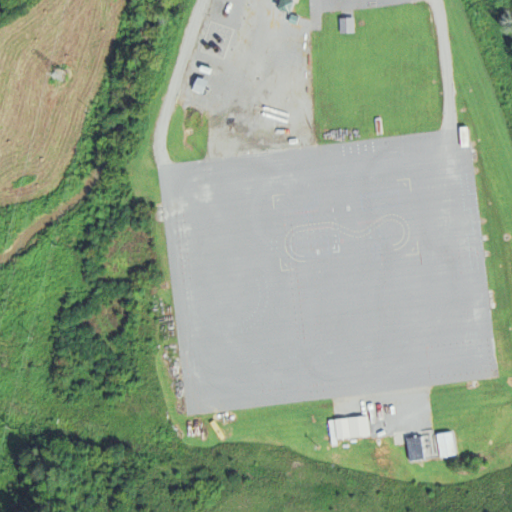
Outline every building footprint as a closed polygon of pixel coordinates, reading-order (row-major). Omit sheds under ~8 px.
[(290,14),(278,9),(281,0),(290,0),(295,2),(290,14)] [(300,18),(297,26),(290,23),(292,15),(300,18)] [(210,76),(199,71),(202,65),(213,70),(210,76)] [(192,90),(198,78),(209,83),(203,95),(192,90)] [(465,128),(457,128),(458,147),(466,147),(465,128)] [(335,421),(337,440),(370,437),(368,417),(335,421)] [(440,458),(455,456),(452,434),(437,436),(440,458)] [(407,445),(409,462),(424,460),(421,438),(406,440),(407,445)]
